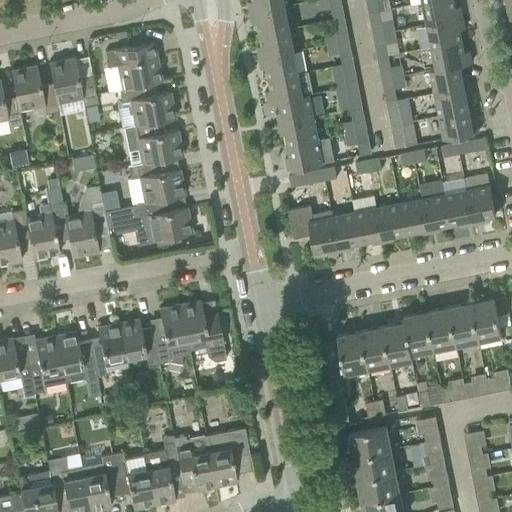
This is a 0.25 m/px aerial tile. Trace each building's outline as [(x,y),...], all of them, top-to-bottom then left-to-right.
[(285,5),(283,0),(252,0),(248,1),(250,12),(285,5)] [(379,10),(376,0),(366,0),(368,12),(379,10)] [(455,6),(453,0),(428,0),(423,1),(427,23),(462,17),(460,5),(455,6)] [(289,28),(285,5),(250,12),(252,24),(257,23),(260,34),(289,28)] [(344,17),(342,5),(331,7),(333,19),(344,17)] [(381,22),(379,10),(368,12),(371,24),(381,22)] [(346,29),(344,17),(333,19),(336,31),(346,29)] [(464,28),(462,17),(427,23),(432,46),(461,40),(459,29),(464,28)] [(294,50),(289,28),(260,34),(262,45),(257,46),(259,57),(294,50)] [(461,40),(432,46),(436,68),(460,64),(471,62),(469,50),(464,51),(461,40)] [(133,45),(105,51),(107,64),(117,62),(121,86),(122,87),(147,82),(147,83),(161,80),(156,54),(154,42),(153,41),(149,42),(143,43),(140,44),(133,45)] [(385,43),(375,45),(377,57),(388,54),(385,43)] [(298,72),(294,50),(259,57),(261,68),(266,67),(268,78),(298,72)] [(353,61),(350,50),(340,52),(342,64),(353,61)] [(379,69),(390,66),(388,54),(377,57),(379,69)] [(48,62),(52,82),(53,82),(56,101),(57,101),(80,96),(82,105),(96,102),(91,74),(78,77),(74,57),(48,62)] [(355,73),(353,61),(342,64),(345,76),(355,73)] [(53,82),(52,82),(40,85),(36,64),(10,69),(15,96),(16,96),(18,108),(19,108),(43,103),(45,112),(59,109),(57,101),(56,101),(53,82)] [(436,68),(429,69),(434,92),(469,85),(467,74),(462,75),(460,64),(436,68)] [(303,94),(298,72),(268,78),(271,89),(266,90),(268,103),(279,100),(279,99),(303,94)] [(18,108),(16,96),(15,96),(4,98),(0,80),(0,120),(7,119),(8,126),(22,123),(19,108),(18,108)] [(121,86),(117,87),(118,89),(119,97),(120,101),(129,99),(134,123),(134,124),(154,120),(154,121),(175,117),(169,91),(149,95),(147,83),(147,82),(122,87),(121,86)] [(472,97),(469,85),(434,92),(438,115),(469,109),(467,98),(472,97)] [(386,102),(397,100),(394,88),(384,90),(386,102)] [(278,123),(313,116),(308,93),(303,94),(279,99),(279,100),(281,111),(276,112),(278,123)] [(362,107),(359,95),(349,97),(351,109),(362,107)] [(399,112),(397,100),(386,102),(388,114),(399,112)] [(362,107),(351,109),(354,121),(364,119),(362,107)] [(471,120),(469,109),(438,115),(443,138),(478,131),(476,119),(471,120)] [(317,139),(313,116),(278,123),(281,134),(286,133),(288,145),(317,139)] [(134,123),(125,125),(129,145),(138,144),(142,161),(142,162),(156,159),(156,160),(182,155),(177,128),(157,132),(154,121),(154,120),(134,124),(134,123)] [(366,129),(344,133),(347,145),(358,142),(358,143),(360,154),(371,152),(368,140),(366,129)] [(403,133),(393,135),(395,147),(406,145),(403,133)] [(322,162),(317,139),(288,145),(290,156),(285,157),(287,169),(322,162)] [(471,151),(468,139),(456,141),(459,154),(471,151)] [(459,154),(456,141),(444,144),(447,156),(459,154)] [(24,147),(8,150),(11,166),(28,163),(24,147)] [(426,160),(424,148),(412,150),(414,162),(426,160)] [(414,162),(412,150),(400,153),(402,165),(414,162)] [(381,169),(378,157),(366,159),(369,171),(381,169)] [(130,178),(126,178),(131,203),(135,202),(144,201),(164,197),(164,198),(184,194),(179,167),(158,171),(156,160),(156,159),(142,162),(142,161),(127,164),(130,178)] [(369,171),(366,159),(355,162),(357,174),(369,171)] [(337,177),(335,166),(322,168),(325,179),(337,177)] [(325,179),(322,168),(316,169),(318,181),(325,179)] [(26,217),(29,237),(33,257),(59,252),(55,231),(67,229),(65,215),(57,177),(47,179),(48,187),(45,187),(48,203),(50,212),(40,214),(26,217)] [(470,188),(466,188),(473,223),(485,221),(483,216),(495,214),(495,210),(491,191),(489,184),(470,188)] [(65,215),(67,229),(72,255),(98,250),(94,229),(107,227),(103,210),(103,209),(101,199),(98,185),(85,187),(77,209),(77,212),(65,215)] [(473,223),(466,188),(444,193),(450,223),(461,220),(462,225),(473,223)] [(450,223),(444,193),(421,197),(428,232),(440,230),(439,225),(450,223)] [(135,203),(103,209),(103,210),(107,227),(108,232),(134,227),(148,224),(151,240),(156,239),(157,243),(169,241),(168,236),(191,232),(188,217),(186,205),(166,209),(164,198),(164,197),(144,201),(135,202),(135,203)] [(428,232),(421,197),(399,202),(405,231),(416,229),(417,234),(428,232)] [(405,231),(399,202),(376,206),(383,241),(395,239),(394,234),(405,231)] [(309,204),(288,208),(294,237),(311,234),(314,249),(326,247),(327,252),(339,250),(332,215),(330,209),(311,212),(309,204)] [(383,241),(376,206),(354,211),(360,240),(371,238),(372,243),(383,241)] [(0,222),(0,263),(21,259),(17,239),(29,237),(26,217),(25,208),(11,210),(12,220),(0,222)] [(360,240),(354,211),(332,215),(339,250),(350,248),(349,243),(360,240)] [(494,297),(471,302),(478,339),(501,335),(494,297)] [(214,359),(225,357),(216,310),(203,313),(200,299),(179,303),(188,349),(202,346),(204,352),(214,359)] [(478,339),(471,302),(448,306),(456,344),(478,339)] [(188,349),(179,303),(158,307),(163,334),(153,337),(158,363),(169,360),(183,362),(183,356),(189,355),(188,349)] [(456,344),(448,306),(426,311),(433,348),(456,344)] [(433,348),(426,311),(403,315),(404,321),(405,321),(411,353),(412,353),(433,348)] [(158,363),(153,337),(143,339),(138,317),(117,322),(124,357),(145,353),(147,365),(158,363)] [(405,321),(404,321),(382,326),(389,363),(413,358),(412,353),(411,353),(405,321)] [(124,357),(117,322),(97,326),(99,338),(88,340),(95,374),(106,372),(106,371),(127,367),(124,357)] [(389,363),(382,326),(360,330),(367,368),(389,363)] [(96,379),(95,374),(88,340),(78,342),(76,330),(55,334),(64,381),(84,377),(85,382),(96,379)] [(338,339),(322,342),(338,422),(349,420),(344,396),(350,395),(345,372),(364,368),(367,368),(360,330),(337,335),(338,339)] [(64,381),(55,334),(34,338),(39,367),(29,369),(34,392),(44,390),(43,385),(64,381)] [(34,394),(34,392),(29,369),(26,356),(16,358),(12,336),(0,338),(0,388),(21,384),(23,396),(34,394)] [(497,391),(494,376),(486,378),(489,392),(497,391)] [(475,395),(471,381),(463,382),(466,397),(475,395)] [(452,400),(449,385),(441,387),(444,401),(452,400)] [(433,403),(430,389),(418,391),(421,406),(433,403)] [(408,409),(405,394),(396,395),(399,410),(408,409)] [(385,413),(382,398),(374,400),(377,415),(385,413)] [(377,415),(374,400),(366,402),(369,416),(377,415)] [(386,425),(349,432),(353,454),(390,447),(386,425)] [(206,434),(205,434),(215,485),(236,481),(231,456),(249,452),(243,426),(206,434)] [(440,438),(438,429),(424,432),(425,441),(440,438)] [(181,478),(173,436),(173,433),(162,436),(164,447),(143,452),(146,468),(153,503),(174,499),(172,487),(183,485),(181,478)] [(215,485),(205,434),(185,438),(184,434),(173,436),(181,478),(192,476),(194,489),(215,485)] [(482,453),(481,444),(466,447),(468,456),(482,453)] [(395,470),(390,447),(353,454),(358,478),(395,470)] [(146,468),(143,452),(122,456),(121,451),(111,453),(119,493),(129,491),(133,507),(153,503),(146,468)] [(444,460),(443,452),(428,455),(430,463),(444,460)] [(119,493),(111,453),(100,455),(102,462),(81,466),(90,510),(110,506),(108,495),(119,493)] [(78,511),(90,510),(81,466),(80,464),(66,466),(65,459),(60,455),(47,458),(49,469),(51,481),(56,504),(66,502),(68,511),(78,511)] [(487,475),(485,467),(470,470),(472,478),(487,475)] [(57,511),(56,504),(51,481),(49,469),(17,475),(20,491),(22,501),(23,506),(24,511),(57,511)] [(399,492),(395,470),(358,478),(362,499),(399,492)] [(448,483),(447,474),(432,477),(434,486),(448,483)] [(491,498),(489,489),(475,492),(476,501),(491,498)] [(22,501),(20,491),(10,493),(13,508),(23,506),(22,501)] [(403,511),(399,492),(362,499),(364,511),(403,511)] [(0,511),(8,511),(13,511),(13,508),(10,493),(0,495),(0,511)] [(453,505),(451,497),(437,499),(439,508),(453,505)]
